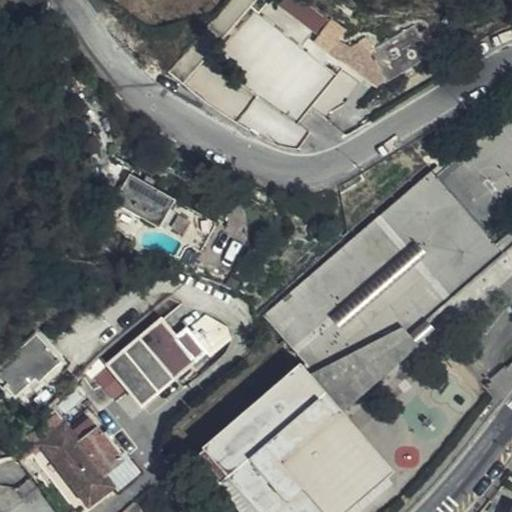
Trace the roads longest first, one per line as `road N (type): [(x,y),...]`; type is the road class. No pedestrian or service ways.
road 1 (residential): [(57,0),(141,90),(255,160),(306,171),(357,153),(511,60)]
road 2 (unknown): [(196,511),(173,459),(174,435),(182,413),(236,359),(238,321),(186,294),(146,293),(95,325)]
